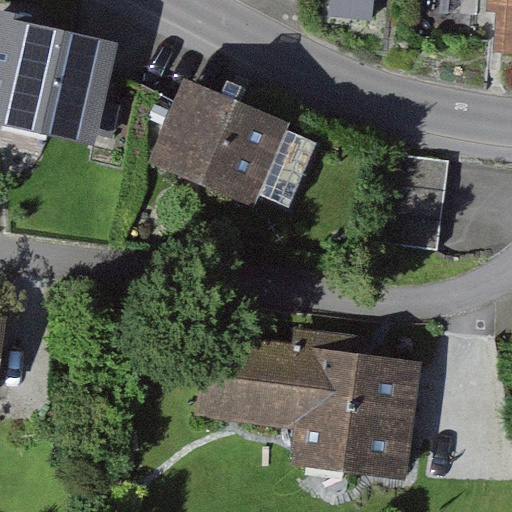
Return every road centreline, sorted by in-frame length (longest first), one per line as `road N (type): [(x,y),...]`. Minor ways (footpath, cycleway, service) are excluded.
road 1 (residential): [(511,272),(467,295),(399,304),(117,278),(0,258)]
road 2 (residential): [(177,0),(311,70),(445,117),(511,124)]
